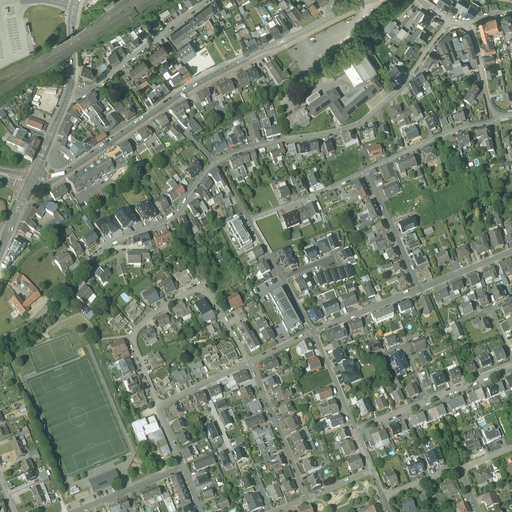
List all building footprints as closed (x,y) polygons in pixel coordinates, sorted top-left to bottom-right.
[(215,0),(214,0),(210,4),(214,12),(219,8),(215,0)] [(291,1),(287,4),(287,3),(287,4),(283,0),(278,4),(282,10),(284,8),(287,12),(290,10),(294,6),(291,1)] [(300,0),(307,8),(313,4),(312,2),(309,0),(300,0)] [(458,8),(457,10),(460,12),(465,6),(458,2),(455,6),(458,8)] [(445,4),(443,3),(440,9),(446,13),(447,11),(450,6),(445,4)] [(210,4),(202,10),(207,17),(214,12),(210,4)] [(317,10),(313,4),(307,8),(312,14),(317,10)] [(450,6),(447,11),(454,15),(457,10),(458,8),(455,6),(452,4),(450,6)] [(468,8),(464,15),(467,17),(468,15),(473,17),(475,14),(478,9),(477,9),(470,4),(468,8)] [(175,5),(168,10),(171,15),(178,10),(175,5)] [(294,6),(290,10),(294,14),(295,14),(296,15),(300,12),(294,6)] [(307,8),(301,13),(306,19),(312,14),(307,8)] [(167,9),(159,15),(162,20),(171,15),(167,9)] [(207,17),(202,10),(194,16),(199,23),(207,17)] [(294,14),(290,10),(287,12),(292,18),(296,15),(295,14),(294,14)] [(292,18),(292,19),(297,26),(306,19),(301,13),(300,12),(296,15),(292,18)] [(431,17),(424,13),(421,17),(418,20),(419,21),(425,25),(431,17)] [(194,16),(189,20),(190,21),(193,27),(195,26),(199,23),(194,16)] [(151,18),(146,21),(150,29),(156,26),(151,18)] [(399,26),(390,20),(383,29),(387,32),(391,29),(394,32),(399,26)] [(489,27),(480,30),(481,33),(489,31),(490,34),(493,32),(494,32),(492,20),(488,21),(489,27)] [(190,21),(181,27),(183,30),(187,35),(195,30),(195,29),(194,28),(193,27),(190,21)] [(425,25),(419,21),(417,22),(418,23),(417,25),(422,29),(425,25)] [(488,21),(478,23),(480,30),(489,27),(488,21)] [(270,27),(272,31),(276,38),(283,34),(278,28),(277,26),(276,24),(270,27)] [(282,25),(278,28),(283,34),(283,35),(290,31),(285,24),(282,25)] [(139,25),(133,29),(135,31),(137,34),(139,33),(143,30),(139,26),(139,25)] [(407,32),(402,28),(396,35),(401,39),(407,32)] [(415,31),(412,36),(409,33),(405,38),(409,40),(413,42),(415,40),(417,37),(421,31),(418,29),(416,32),(415,31)] [(177,30),(170,35),(176,43),(184,37),(180,32),(179,31),(177,30)] [(135,31),(128,36),(131,40),(138,35),(137,34),(135,31)] [(421,31),(417,37),(421,41),(423,42),(428,36),(421,31)] [(455,31),(449,32),(451,37),(453,42),(458,40),(458,38),(455,31)] [(489,31),(481,33),(484,42),(485,42),(492,40),(490,34),(489,31)] [(449,32),(439,42),(442,49),(443,52),(447,50),(451,48),(448,41),(448,40),(449,39),(451,37),(449,32)] [(468,34),(461,37),(463,42),(462,42),(464,45),(465,45),(472,42),(468,34)] [(138,35),(131,40),(136,46),(142,41),(138,35)] [(265,35),(255,40),(257,42),(259,47),(269,42),(265,35)] [(110,40),(101,45),(103,48),(112,44),(110,40)] [(134,47),(129,40),(125,43),(130,50),(134,47)] [(252,45),(248,47),(250,51),(259,47),(257,42),(253,44),(252,45)] [(130,50),(125,43),(123,45),(121,46),(126,53),(130,50)] [(189,43),(177,52),(184,61),(188,59),(196,53),(189,43)] [(150,55),(149,56),(155,65),(169,54),(162,45),(161,47),(159,48),(157,49),(155,51),(152,53),(150,55)] [(245,46),(241,48),(242,49),(244,54),(250,51),(248,47),(247,45),(245,46)] [(416,49),(410,45),(404,54),(408,57),(408,56),(411,58),(417,50),(416,49)] [(121,46),(116,50),(120,57),(126,53),(121,46)] [(473,46),(467,48),(468,53),(469,57),(475,56),(473,46)] [(486,47),(483,48),(484,56),(496,53),(495,48),(492,48),(492,46),(486,47)] [(115,49),(112,52),(108,55),(113,64),(113,63),(118,61),(119,60),(120,59),(121,59),(120,57),(116,50),(115,49)] [(377,73),(362,50),(349,58),(364,81),(368,79),(376,74),(377,73)] [(447,50),(443,52),(445,58),(447,65),(448,67),(449,71),(450,73),(454,71),(451,63),(450,60),(454,59),(455,59),(454,57),(452,50),(447,51),(447,50)] [(485,58),(481,59),(483,67),(485,66),(489,66),(489,63),(495,61),(494,56),(485,58)] [(364,81),(349,58),(340,64),(354,87),(364,81)] [(428,58),(425,65),(430,68),(433,61),(428,58)] [(131,69),(129,71),(136,79),(150,69),(143,60),(141,62),(140,63),(138,64),(136,66),(133,68),(131,69)] [(455,62),(451,63),(454,71),(456,75),(455,75),(456,75),(464,71),(460,60),(455,62)] [(273,62),(266,67),(278,86),(286,80),(285,79),(288,77),(285,72),(282,75),(273,62)] [(397,68),(395,66),(389,73),(397,80),(403,73),(402,73),(397,68)] [(183,67),(178,70),(179,73),(181,75),(186,72),(185,71),(183,67)] [(436,69),(435,70),(437,72),(438,75),(443,72),(440,67),(436,69)] [(486,69),(486,70),(488,78),(496,76),(495,72),(494,68),(486,69)] [(87,71),(82,69),(80,74),(91,79),(93,73),(87,71)] [(254,69),(244,74),(249,83),(252,81),(253,81),(252,79),(257,77),(258,76),(254,69)] [(186,72),(181,75),(185,81),(192,76),(188,71),(187,70),(185,71),(186,72)] [(179,73),(171,79),(177,87),(185,81),(181,75),(179,73)] [(244,74),(241,75),(236,77),(239,82),(238,82),(242,88),(250,84),(249,83),(244,74)] [(258,76),(257,77),(258,80),(260,83),(265,80),(262,74),(258,76)] [(422,74),(417,78),(417,79),(421,84),(424,82),(426,81),(424,78),(424,77),(422,74)] [(375,79),(371,82),(373,85),(379,91),(383,89),(375,79)] [(416,96),(422,93),(418,86),(421,84),(417,79),(409,84),(416,96)] [(230,81),(224,84),(228,94),(234,91),(235,91),(233,88),(230,81)] [(137,87),(133,89),(135,92),(139,89),(140,90),(143,88),(143,87),(142,87),(140,84),(137,87)] [(224,84),(217,88),(221,95),(222,97),(228,94),(224,84)] [(366,91),(360,96),(365,102),(379,91),(373,85),(366,91)] [(162,88),(159,90),(164,97),(170,93),(165,86),(162,88)] [(469,92),(475,96),(479,90),(474,86),(469,92)] [(502,90),(501,86),(497,87),(499,95),(503,94),(505,93),(505,89),(502,90)] [(363,88),(344,104),(347,107),(360,96),(366,91),(363,88)] [(210,96),(206,89),(201,92),(205,99),(208,97),(210,96)] [(157,92),(155,94),(160,101),(164,97),(159,90),(157,92)] [(322,98),(307,109),(312,115),(313,117),(328,106),(336,101),(339,99),(333,91),(329,94),(328,93),(322,97),(322,98)] [(97,92),(92,95),(96,100),(97,100),(101,97),(97,92)] [(201,92),(196,96),(196,97),(199,102),(200,102),(203,100),(205,99),(201,92)] [(475,96),(469,92),(468,92),(463,99),(470,103),(475,96)] [(160,101),(155,94),(151,97),(156,103),(160,101)] [(92,95),(90,96),(97,104),(95,105),(100,112),(103,110),(97,104),(99,103),(97,100),(96,100),(92,95)] [(90,96),(85,101),(91,109),(95,105),(97,104),(90,96)] [(221,102),(218,96),(214,99),(216,101),(219,106),(223,104),(221,102)] [(347,107),(343,110),(348,117),(365,102),(360,96),(347,107)] [(156,103),(151,97),(148,99),(149,101),(153,106),(156,103)] [(85,101),(76,108),(83,115),(86,112),(87,115),(85,116),(87,118),(91,114),(89,110),(91,109),(85,101)] [(149,101),(144,104),(148,109),(153,106),(149,101)] [(212,104),(209,105),(212,109),(215,107),(217,110),(220,108),(219,106),(216,101),(212,104)] [(343,110),(336,101),(328,106),(338,120),(341,123),(349,118),(348,117),(343,110)] [(185,102),(169,111),(175,117),(183,113),(188,110),(189,111),(190,111),(185,102)] [(119,103),(113,110),(117,114),(123,108),(119,103)] [(95,105),(91,109),(97,117),(97,118),(99,116),(102,114),(100,112),(95,105)] [(400,105),(389,108),(392,119),(403,116),(402,113),(400,105)] [(421,114),(417,105),(410,109),(412,113),(413,115),(414,115),(415,118),(421,114)] [(303,107),(285,120),(290,128),(296,124),(299,128),(309,120),(308,118),(312,115),(307,109),(305,110),(303,107)] [(80,114),(75,109),(71,112),(78,119),(79,118),(80,116),(79,115),(80,114)] [(91,114),(87,118),(90,121),(89,122),(97,130),(103,135),(106,133),(102,128),(94,119),(97,117),(91,109),(89,110),(91,114)] [(412,113),(410,109),(402,113),(403,116),(403,117),(412,113)] [(117,114),(113,110),(107,115),(106,120),(113,115),(114,117),(117,115),(117,114)] [(124,114),(122,115),(127,121),(134,116),(130,110),(125,113),(124,114)] [(463,111),(456,113),(457,115),(454,117),(456,123),(465,119),(465,117),(463,111)] [(71,112),(67,117),(74,123),(77,119),(78,119),(71,112)] [(183,113),(175,117),(185,128),(186,128),(187,128),(189,126),(191,124),(188,121),(183,113)] [(113,115),(106,120),(110,125),(108,127),(108,128),(110,130),(113,128),(120,123),(119,123),(114,117),(113,115)] [(122,121),(117,115),(114,117),(119,123),(122,121)] [(99,116),(97,118),(104,127),(106,130),(108,128),(108,127),(99,116)] [(163,116),(153,123),(156,129),(160,126),(161,129),(168,124),(163,116)] [(434,116),(425,120),(430,130),(439,125),(434,116)] [(74,123),(67,117),(63,123),(68,126),(69,125),(72,126),(74,127),(76,124),(74,123)] [(43,123),(29,118),(26,126),(40,131),(43,123)] [(202,129),(191,118),(188,121),(191,124),(189,126),(196,133),(202,129)] [(445,118),(440,120),(442,126),(448,123),(445,118)] [(376,125),(375,123),(358,129),(359,131),(361,138),(378,133),(377,130),(376,125)] [(256,125),(248,127),(251,140),(260,138),(258,129),(256,124),(256,125)] [(71,129),(63,125),(58,136),(66,140),(71,129)] [(273,126),(271,127),(273,135),(280,132),(278,125),(273,126)] [(271,127),(265,129),(267,137),(273,135),(271,127)] [(386,127),(377,130),(378,133),(379,132),(379,133),(382,133),(383,135),(388,133),(386,127)] [(419,136),(415,127),(405,131),(408,140),(419,136)] [(488,127),(475,130),(476,137),(483,135),(490,134),(488,127)] [(174,128),(169,132),(176,139),(181,135),(174,128)] [(145,129),(137,134),(142,141),(151,135),(148,131),(147,132),(145,129)] [(235,130),(233,134),(234,135),(229,137),(233,144),(233,145),(244,139),(241,133),(240,131),(240,132),(238,129),(235,130)] [(352,131),(342,135),(344,139),(346,138),(348,142),(355,139),(354,136),(352,131)] [(25,137),(18,134),(15,142),(15,143),(20,145),(21,145),(23,141),(24,137),(25,137)] [(137,134),(132,137),(138,146),(142,143),(141,142),(142,141),(137,134)] [(220,134),(214,137),(217,142),(212,144),(217,153),(227,147),(224,141),(220,134)] [(467,134),(463,135),(463,134),(455,136),(459,144),(469,142),(467,134)] [(103,135),(93,140),(96,145),(106,138),(103,135)] [(65,143),(63,141),(61,146),(69,153),(70,154),(76,148),(77,150),(81,147),(81,146),(70,137),(65,143)] [(330,139),(324,141),(324,143),(328,151),(328,152),(334,150),(330,139)] [(491,139),(485,140),(487,150),(493,149),(491,139)] [(317,140),(309,141),(311,149),(311,150),(317,149),(318,152),(320,151),(317,140)] [(32,144),(30,149),(36,152),(40,144),(33,141),(32,141),(32,142),(33,142),(32,144)] [(88,141),(81,146),(81,147),(85,152),(86,153),(93,147),(88,141)] [(309,141),(299,143),(301,151),(311,149),(309,141)] [(294,142),(287,144),(290,154),(297,152),(294,142)] [(126,143),(121,146),(120,145),(117,148),(124,159),(133,153),(126,143)] [(161,145),(153,150),(157,155),(164,149),(161,145)] [(69,153),(61,146),(59,151),(62,154),(70,160),(71,162),(75,160),(73,156),(70,154),(69,153)] [(379,146),(376,147),(375,146),(367,148),(369,154),(371,154),(372,158),(381,155),(382,155),(380,149),(379,146)] [(77,150),(81,155),(85,152),(81,147),(77,150)] [(280,147),(270,151),(273,157),(277,156),(276,155),(277,154),(282,153),(280,147)] [(427,147),(427,148),(426,149),(427,151),(426,151),(425,151),(422,152),(425,162),(436,158),(437,158),(436,158),(433,148),(431,149),(430,148),(430,147),(429,147),(428,147),(427,147)] [(30,149),(28,148),(26,153),(25,153),(24,154),(25,155),(25,156),(33,160),(36,152),(30,149)] [(76,148),(70,154),(73,156),(75,160),(81,155),(77,150),(76,148)] [(117,149),(105,157),(107,159),(111,165),(122,157),(117,149)] [(254,151),(247,154),(250,162),(254,160),(257,159),(254,151)] [(247,154),(239,157),(242,164),(250,162),(247,154)] [(458,154),(442,160),(444,165),(460,159),(458,154)] [(413,156),(407,158),(410,167),(411,168),(417,166),(413,156)] [(242,164),(239,157),(233,159),(237,168),(241,167),(243,166),(242,164)] [(407,158),(399,161),(395,162),(398,169),(400,174),(405,172),(404,170),(410,167),(407,158)] [(107,159),(83,174),(91,186),(115,171),(114,170),(113,168),(111,165),(107,159)] [(195,162),(190,167),(197,173),(201,168),(199,166),(195,162)] [(390,165),(381,168),(382,171),(385,178),(390,176),(390,178),(395,176),(393,172),(390,165)] [(197,173),(190,167),(185,172),(192,178),(197,173)] [(237,168),(233,170),(233,169),(230,170),(234,179),(237,177),(241,175),(239,173),(237,168)] [(215,169),(209,174),(213,180),(217,176),(219,174),(219,173),(215,169)] [(83,173),(69,182),(74,191),(76,193),(85,187),(86,189),(91,186),(83,174),(83,173)] [(319,183),(316,174),(309,177),(313,186),(319,183)] [(205,179),(200,186),(204,189),(206,190),(206,191),(212,183),(205,179)] [(302,180),(295,183),(296,183),(299,192),(306,189),(302,180)] [(174,181),(169,184),(174,190),(178,187),(177,185),(174,181)] [(361,181),(354,184),(358,192),(365,188),(361,181)] [(276,185),(276,186),(277,189),(278,190),(286,187),(288,187),(286,182),(276,185)] [(390,185),(382,189),(386,197),(398,192),(394,184),(390,185)] [(178,187),(174,190),(179,197),(185,192),(180,185),(178,187)] [(63,186),(55,191),(60,198),(68,193),(63,186)] [(200,186),(195,194),(199,196),(204,189),(200,186)] [(286,187),(278,190),(281,199),(290,195),(286,187)] [(365,188),(358,192),(362,200),(369,196),(365,188)] [(174,190),(167,195),(172,201),(179,197),(174,190)] [(60,198),(55,191),(50,195),(55,202),(56,201),(60,199),(60,198)] [(220,192),(211,198),(212,199),(215,203),(219,200),(223,198),(220,192)] [(169,206),(163,198),(157,203),(163,211),(167,208),(166,208),(169,206),(169,207),(169,206)] [(229,198),(223,200),(224,200),(226,207),(232,205),(229,198)] [(196,200),(187,205),(195,217),(200,214),(196,208),(200,206),(199,204),(196,200)] [(372,201),(365,205),(369,213),(376,209),(372,201)] [(157,213),(149,202),(143,206),(149,215),(149,216),(150,218),(153,216),(153,217),(154,217),(156,215),(156,214),(157,213)] [(202,202),(199,204),(200,206),(204,212),(207,210),(204,205),(202,202)] [(315,203),(307,206),(311,216),(319,213),(315,203)] [(149,215),(143,206),(141,204),(135,209),(143,220),(144,219),(145,220),(147,219),(147,218),(147,217),(149,216),(149,215)] [(53,206),(41,206),(40,208),(45,211),(53,216),(58,209),(57,208),(56,207),(56,208),(53,206)] [(43,215),(38,212),(37,213),(30,208),(25,216),(32,220),(32,219),(33,218),(34,215),(40,219),(43,215)] [(304,208),(294,211),(299,222),(308,218),(304,208)] [(126,209),(115,217),(124,230),(129,227),(129,228),(136,223),(126,209)] [(376,209),(369,213),(373,221),(380,217),(376,209)] [(294,211),(282,217),(287,228),(299,223),(299,222),(294,211)] [(60,215),(54,220),(58,225),(64,221),(60,215)] [(32,220),(25,216),(21,224),(28,228),(29,229),(31,230),(32,229),(34,225),(30,223),(32,220)] [(184,216),(178,219),(181,226),(187,223),(184,216)] [(200,219),(204,225),(209,222),(206,216),(200,219)] [(103,223),(109,232),(111,234),(117,230),(109,218),(103,223)] [(398,224),(402,233),(417,227),(412,218),(409,219),(402,222),(398,224)] [(228,224),(235,237),(245,231),(238,219),(228,224)] [(54,220),(48,224),(52,229),(58,225),(54,220)] [(103,223),(102,220),(96,225),(104,236),(109,232),(103,223)] [(172,222),(167,225),(171,232),(173,231),(176,229),(172,222)] [(328,222),(323,224),(326,231),(331,229),(328,222)] [(384,222),(371,228),(374,234),(378,232),(378,233),(387,230),(384,222)] [(28,228),(21,224),(17,231),(18,232),(24,235),(27,229),(28,228)] [(44,232),(35,228),(34,230),(34,231),(43,236),(46,233),(44,232)] [(293,239),(301,236),(299,230),(291,233),(293,239)] [(499,230),(489,233),(494,249),(504,246),(499,230)] [(252,243),(245,231),(235,237),(242,249),(252,243)] [(92,232),(83,239),(87,245),(86,245),(88,249),(93,245),(92,243),(97,240),(92,232)] [(167,232),(153,238),(154,240),(156,244),(158,249),(166,245),(172,243),(167,232)] [(372,232),(366,235),(369,241),(375,239),(373,234),(372,232)] [(146,234),(138,237),(140,241),(142,245),(144,244),(150,242),(150,241),(146,234)] [(415,242),(412,235),(407,238),(405,239),(410,250),(420,246),(417,240),(415,242)] [(327,240),(331,251),(339,248),(337,243),(335,236),(327,240)] [(381,239),(380,240),(383,246),(384,245),(388,244),(388,245),(392,243),(389,236),(381,239)] [(484,236),(479,237),(481,242),(475,244),(474,244),(476,249),(478,254),(489,251),(486,242),(484,236)] [(150,242),(144,244),(145,248),(156,244),(154,240),(150,241),(150,242)] [(327,240),(318,243),(321,251),(323,254),(331,251),(327,240)] [(380,240),(375,242),(378,249),(378,250),(381,248),(385,247),(384,245),(383,246),(380,240)] [(22,250),(24,246),(13,241),(10,247),(11,247),(7,255),(6,258),(10,260),(11,258),(13,259),(15,255),(16,255),(18,251),(20,252),(21,250),(22,250)] [(76,242),(70,247),(74,253),(76,256),(83,252),(76,242)] [(156,244),(145,248),(147,252),(148,253),(158,249),(156,244)] [(467,246),(457,250),(460,259),(470,255),(467,246)] [(259,247),(247,254),(251,261),(255,258),(255,259),(263,254),(259,247)] [(313,248),(305,251),(308,259),(311,258),(312,258),(313,258),(313,257),(317,256),(316,253),(314,248),(313,248)] [(282,251),(277,254),(279,259),(280,259),(279,259),(289,255),(287,250),(282,251)] [(349,250),(341,253),(341,256),(340,256),(341,258),(342,258),(343,261),(347,260),(352,257),(349,250)] [(395,250),(386,254),(389,260),(394,258),(394,259),(399,257),(395,250)] [(66,253),(55,261),(62,270),(65,268),(65,269),(67,267),(73,262),(68,256),(66,252),(66,253)] [(423,258),(420,252),(415,255),(412,256),(417,267),(427,263),(425,257),(423,258)] [(446,252),(435,257),(439,267),(444,265),(443,264),(450,261),(449,258),(446,252)] [(132,253),(128,253),(128,264),(140,263),(140,258),(140,253),(133,253),(132,253)] [(289,255),(279,259),(280,259),(282,264),(292,260),(290,255),(289,255)] [(292,260),(282,264),(284,269),(290,267),(295,265),(292,260)] [(511,261),(511,260),(499,265),(503,274),(509,271),(511,275),(511,274),(511,261)] [(265,263),(257,268),(262,276),(266,274),(270,272),(265,263)] [(427,263),(417,267),(422,279),(424,278),(430,275),(427,269),(430,268),(427,263)] [(392,267),(395,273),(399,272),(400,273),(404,271),(401,264),(392,267)] [(351,265),(344,268),(348,278),(355,276),(351,265)] [(102,267),(99,270),(100,271),(98,272),(95,275),(99,279),(98,279),(100,282),(103,280),(104,281),(105,280),(107,280),(107,278),(110,275),(107,271),(106,272),(104,271),(105,270),(102,267)] [(344,267),(337,269),(341,280),(348,277),(348,278),(344,268),(344,267)] [(493,267),(483,271),(485,277),(486,279),(492,277),(493,281),(498,279),(493,267)] [(330,271),(334,282),(341,279),(341,280),(337,269),(330,271)] [(330,270),(323,273),(323,272),(327,284),(334,281),(334,282),(330,271),(330,270)] [(323,272),(316,275),(320,284),(320,285),(327,283),(327,284),(323,272)] [(185,273),(179,276),(179,275),(174,278),(177,283),(178,282),(181,288),(185,286),(190,283),(187,276),(185,273)] [(22,277),(17,274),(11,283),(17,286),(20,281),(22,277)] [(308,275),(301,279),(307,291),(314,287),(311,281),(308,275)] [(478,275),(468,278),(471,284),(472,287),(480,283),(479,279),(479,278),(478,275)] [(504,275),(500,277),(505,286),(509,284),(504,275)] [(38,292),(22,277),(20,281),(35,295),(36,293),(37,294),(38,292)] [(398,281),(400,287),(405,285),(405,286),(410,284),(407,277),(398,281)] [(307,291),(301,279),(298,281),(298,282),(295,284),(301,294),(307,291)] [(461,281),(451,286),(453,291),(453,293),(454,292),(464,288),(461,281)] [(164,284),(159,287),(161,292),(163,291),(166,297),(169,295),(169,294),(175,291),(174,291),(171,286),(169,282),(164,285),(164,284)] [(352,282),(343,286),(346,291),(354,288),(352,282)] [(372,292),(368,284),(361,287),(363,291),(364,291),(367,299),(374,296),(372,292)] [(84,287),(76,297),(84,304),(92,294),(84,287)] [(500,287),(492,291),(496,301),(505,298),(500,287)] [(301,324),(281,289),(269,296),(283,322),(282,323),(287,332),(290,331),(291,332),(298,328),(297,327),(301,324)] [(446,290),(441,292),(442,292),(433,296),(436,303),(440,301),(448,297),(449,297),(447,294),(446,290)] [(154,292),(153,291),(147,294),(142,297),(145,301),(146,301),(149,306),(153,304),(158,301),(158,300),(154,292)] [(22,305),(17,310),(22,317),(28,312),(26,309),(40,297),(37,294),(36,293),(35,295),(22,305)] [(353,294),(340,299),(342,303),(344,308),(349,306),(352,304),(353,305),(357,304),(353,294)] [(486,296),(478,299),(482,308),(489,305),(486,296)] [(22,305),(16,297),(10,302),(17,310),(22,305)] [(236,297),(228,301),(232,308),(233,308),(240,304),(236,297)] [(427,298),(419,301),(425,316),(428,314),(429,315),(429,314),(429,313),(433,312),(427,298)] [(204,301),(195,307),(200,315),(209,310),(204,301)] [(335,301),(322,307),(326,317),(339,311),(335,301)] [(408,302),(398,307),(401,314),(405,312),(411,309),(408,302)] [(183,304),(179,306),(179,307),(173,310),(178,320),(182,318),(188,315),(189,315),(186,309),(183,304)] [(470,304),(463,307),(463,309),(461,310),(463,315),(468,314),(468,313),(473,311),(470,304)] [(511,305),(511,304),(501,308),(504,315),(511,312),(511,305)] [(134,305),(130,309),(125,313),(129,317),(130,316),(134,321),(135,321),(138,318),(142,314),(142,313),(138,309),(134,305)] [(89,311),(83,306),(80,308),(86,314),(89,311)] [(380,313),(371,316),(373,321),(374,321),(376,324),(393,317),(392,313),(393,313),(391,308),(382,312),(382,311),(380,312),(380,313)] [(209,310),(200,315),(202,319),(201,320),(204,325),(210,322),(214,319),(209,310)] [(315,311),(312,313),(313,314),(310,315),(310,316),(310,317),(311,319),(312,319),(314,323),(320,320),(316,313),(315,311)] [(165,316),(156,321),(160,329),(169,325),(169,324),(168,321),(165,316)] [(119,318),(114,322),(110,326),(113,329),(114,329),(119,333),(122,330),(126,326),(121,320),(119,318)] [(263,319),(254,324),(258,331),(267,326),(263,319)] [(359,321),(348,326),(350,330),(352,334),(362,329),(361,326),(359,321)] [(481,324),(478,325),(479,329),(480,328),(482,333),(486,331),(486,332),(492,330),(488,321),(481,324)] [(397,324),(389,327),(391,333),(400,330),(397,324)] [(458,324),(451,327),(456,340),(463,337),(458,324)] [(211,328),(210,328),(211,329),(206,331),(209,337),(211,337),(212,341),(222,336),(218,330),(219,330),(217,325),(216,325),(211,328)] [(259,348),(251,335),(249,336),(243,326),(237,330),(240,334),(242,338),(244,341),(245,341),(246,342),(246,343),(246,344),(246,345),(247,345),(249,348),(248,349),(251,353),(259,348)] [(267,326),(258,331),(260,335),(269,330),(267,326)] [(340,329),(333,332),(336,340),(337,343),(347,339),(346,338),(346,337),(343,328),(342,327),(341,327),(340,327),(340,328),(340,329)] [(152,330),(143,334),(146,342),(155,338),(155,337),(152,330)] [(269,330),(260,335),(266,344),(273,340),(270,335),(272,334),(269,330)] [(333,332),(324,336),(327,344),(334,341),(336,340),(333,332)] [(393,336),(384,339),(387,347),(396,343),(393,336)] [(423,339),(412,343),(415,352),(426,347),(423,339)] [(124,346),(123,342),(110,347),(113,353),(115,352),(117,357),(122,355),(128,353),(127,352),(125,349),(126,349),(125,346),(124,346)] [(309,342),(298,347),(302,356),(304,356),(312,352),(313,352),(309,342)] [(378,342),(368,346),(372,354),(381,350),(380,345),(378,342)] [(232,349),(227,352),(226,351),(221,354),(224,359),(225,358),(228,364),(232,362),(231,362),(237,359),(232,349)] [(502,349),(492,353),(494,356),(496,361),(497,363),(506,359),(502,349)] [(337,352),(333,353),(336,359),(335,360),(337,365),(342,363),(347,361),(342,350),(337,352)] [(312,352),(304,356),(306,361),(307,361),(314,358),(312,352)] [(158,354),(154,356),(153,356),(148,358),(147,359),(149,363),(150,363),(153,369),(162,365),(160,361),(161,361),(158,354)] [(421,356),(418,358),(422,366),(430,363),(426,355),(426,354),(421,356)] [(399,358),(398,355),(395,356),(392,357),(392,358),(395,366),(405,362),(403,356),(399,358)] [(216,357),(211,359),(210,359),(205,362),(208,366),(209,366),(212,372),(216,370),(215,369),(221,367),(219,362),(216,357)] [(483,359),(478,361),(480,365),(482,369),(490,365),(489,361),(487,357),(483,359)] [(124,363),(123,363),(124,363),(119,365),(122,372),(123,371),(125,375),(134,371),(131,365),(132,365),(130,360),(129,361),(124,363)] [(275,360),(263,365),(266,373),(279,368),(275,360)] [(308,363),(307,364),(309,369),(311,373),(320,369),(316,360),(308,363)] [(347,361),(342,363),(343,364),(342,365),(343,367),(344,368),(344,369),(346,373),(347,376),(348,375),(350,379),(349,380),(348,381),(348,382),(349,384),(351,383),(360,380),(360,378),(360,376),(358,375),(354,366),(355,365),(354,363),(352,362),(351,362),(348,362),(347,361)] [(405,362),(395,366),(399,374),(405,372),(403,369),(407,367),(405,362)] [(472,364),(465,367),(468,374),(475,371),(472,364)] [(200,365),(194,367),(189,370),(191,374),(192,373),(195,379),(199,378),(199,377),(205,374),(202,370),(200,365)] [(457,370),(449,373),(452,381),(461,378),(457,370)] [(183,372),(178,375),(178,374),(173,377),(175,382),(176,381),(179,387),(183,385),(188,382),(185,376),(183,372)] [(246,373),(233,379),(235,383),(236,387),(237,387),(243,384),(242,383),(249,380),(246,373)] [(346,373),(340,376),(343,383),(344,383),(345,383),(348,382),(348,381),(349,380),(350,379),(348,375),(347,376),(346,373)] [(441,374),(432,378),(434,384),(436,388),(446,384),(441,374)] [(131,379),(130,379),(130,380),(126,382),(128,388),(130,388),(131,392),(141,388),(138,381),(139,381),(137,377),(136,377),(131,379)] [(276,378),(268,382),(271,389),(279,385),(276,378)] [(168,380),(162,383),(162,382),(157,384),(159,389),(160,389),(163,395),(167,393),(172,390),(170,385),(168,380)] [(235,383),(229,386),(232,393),(238,390),(237,387),(236,387),(235,383)] [(500,384),(494,386),(498,395),(504,393),(502,388),(500,384)] [(414,386),(407,389),(411,398),(418,395),(415,387),(415,386),(414,386)] [(494,386),(487,389),(488,393),(491,398),(498,395),(494,386)] [(217,388),(207,392),(210,400),(221,396),(217,388)] [(321,392),(317,393),(318,395),(321,401),(332,397),(328,388),(321,392)] [(249,389),(240,393),(242,396),(240,397),(242,402),(248,399),(252,397),(249,389)] [(320,389),(311,392),(313,397),(318,395),(317,393),(321,392),(320,389)] [(282,391),(275,394),(275,395),(278,403),(287,399),(286,396),(284,391),(282,391)] [(481,391),(474,394),(478,403),(485,400),(483,396),(481,391)] [(399,392),(393,395),(395,401),(396,405),(403,402),(399,392)] [(138,396),(136,396),(136,397),(132,399),(134,405),(136,405),(137,409),(147,405),(144,399),(145,399),(143,394),(138,396)] [(202,394),(193,398),(197,408),(207,404),(202,394)] [(478,403),(474,394),(467,397),(469,401),(471,406),(478,403)] [(355,397),(350,400),(353,407),(357,405),(358,405),(355,397)] [(379,400),(375,402),(377,407),(376,408),(377,409),(378,409),(379,412),(388,408),(385,402),(383,398),(379,400)] [(461,398),(455,401),(458,410),(465,407),(463,403),(461,398)] [(358,405),(357,405),(363,419),(372,415),(372,414),(369,409),(366,401),(358,405)] [(458,410),(455,401),(448,404),(450,409),(451,413),(458,410)] [(224,402),(215,406),(217,411),(226,407),(224,402)] [(252,404),(248,406),(249,406),(252,414),(261,410),(258,402),(252,404)] [(328,405),(320,408),(323,417),(330,414),(337,411),(336,409),(336,408),(334,402),(328,405)] [(290,405),(279,409),(283,417),(288,415),(293,413),(290,405)] [(178,406),(170,409),(172,412),(171,413),(173,417),(178,415),(181,414),(181,413),(178,406)] [(442,407),(436,410),(439,419),(446,416),(444,411),(442,407)] [(436,410),(429,413),(430,417),(432,422),(439,419),(436,410)] [(224,429),(232,426),(227,414),(219,417),(224,429)] [(423,414),(416,417),(420,426),(426,423),(425,419),(423,414)] [(332,420),(329,421),(332,429),(343,425),(340,416),(332,420)] [(154,417),(139,423),(136,424),(132,426),(139,445),(147,442),(145,438),(145,437),(144,436),(152,433),(158,430),(159,430),(154,417)] [(256,419),(244,424),(247,432),(251,430),(257,428),(265,424),(262,417),(256,419)] [(416,417),(409,420),(411,425),(412,429),(420,426),(416,417)] [(291,420),(286,422),(290,431),(295,428),(300,426),(297,418),(296,419),(295,419),(291,420)] [(180,421),(173,424),(176,432),(184,429),(182,424),(184,423),(183,420),(180,421)] [(404,423),(397,426),(400,435),(407,432),(405,427),(404,423)] [(213,441),(220,438),(215,425),(211,427),(208,428),(213,441)] [(397,426),(390,429),(392,434),(393,437),(400,435),(397,426)] [(485,439),(487,444),(498,440),(498,439),(494,431),(493,427),(482,432),(485,439)] [(500,428),(494,431),(498,439),(504,437),(500,428)] [(6,429),(0,431),(0,439),(9,436),(6,429)] [(254,436),(253,436),(258,447),(263,445),(261,440),(266,439),(268,443),(272,441),(274,440),(269,430),(259,434),(254,436)] [(345,430),(338,433),(340,437),(337,438),(339,442),(341,441),(342,441),(347,439),(349,438),(345,430)] [(307,431),(301,433),(302,434),(306,443),(311,441),(307,431)] [(385,432),(378,435),(381,444),(383,448),(389,445),(387,441),(388,441),(386,436),(385,432)] [(153,436),(152,437),(159,454),(161,453),(163,457),(167,455),(170,454),(161,433),(153,436)] [(187,435),(187,434),(186,435),(178,438),(180,442),(181,441),(183,445),(190,442),(187,435)] [(302,434),(291,438),(295,448),(306,443),(302,434)] [(476,440),(474,434),(473,434),(473,435),(469,436),(471,442),(465,444),(468,453),(480,448),(476,440)] [(378,435),(371,437),(375,446),(381,444),(378,435)] [(18,439),(11,442),(14,450),(22,447),(18,439)] [(265,450),(263,445),(258,447),(262,458),(268,456),(267,453),(269,452),(270,454),(276,452),(272,441),(268,443),(270,448),(265,450)] [(306,443),(295,448),(299,457),(310,453),(306,443)] [(347,446),(341,448),(345,457),(355,452),(351,444),(347,446)] [(22,447),(14,450),(18,459),(25,456),(22,447)] [(235,456),(238,463),(246,460),(242,450),(241,448),(237,450),(233,451),(235,456)] [(190,449),(183,452),(186,460),(194,457),(193,454),(191,449),(190,449)] [(436,467),(443,464),(440,456),(438,451),(435,453),(432,452),(431,449),(429,450),(436,467)] [(426,462),(429,470),(436,467),(429,450),(428,451),(429,453),(428,456),(425,457),(424,457),(426,462)] [(224,468),(232,465),(228,456),(227,453),(219,456),(224,468)] [(212,456),(192,464),(193,467),(194,470),(195,470),(196,472),(209,466),(210,467),(215,465),(213,460),(214,460),(212,456)] [(275,460),(276,464),(278,468),(281,467),(285,465),(281,457),(275,460)] [(357,458),(348,462),(350,467),(352,472),(361,468),(357,458)] [(312,460),(302,465),(305,473),(316,469),(316,468),(312,460)] [(421,464),(419,460),(412,463),(417,475),(424,472),(421,464)] [(30,462),(21,465),(24,474),(33,471),(34,471),(30,462)] [(417,475),(412,463),(405,466),(407,470),(410,478),(417,475)] [(278,468),(276,464),(270,466),(272,471),(274,470),(276,473),(282,470),(281,467),(278,468)] [(487,469),(482,472),(481,470),(474,473),(475,476),(474,476),(476,481),(477,481),(479,485),(486,482),(486,481),(491,479),(490,475),(487,469)] [(33,471),(24,474),(28,482),(36,479),(33,471)] [(42,481),(48,479),(46,473),(40,476),(42,481)] [(90,484),(93,493),(120,482),(117,473),(90,484)] [(393,473),(385,477),(388,483),(389,482),(390,486),(397,483),(393,473)] [(207,474),(196,479),(199,488),(209,483),(207,479),(209,478),(207,474)] [(178,475),(170,479),(172,484),(181,481),(178,475)] [(316,476),(308,479),(312,489),(320,486),(316,476),(316,475),(316,476)] [(249,476),(241,480),(245,491),(254,487),(252,484),(253,483),(251,479),(251,480),(249,476)] [(455,480),(440,486),(443,492),(448,490),(450,497),(460,493),(455,480)] [(181,481),(172,484),(175,489),(183,486),(181,481)] [(288,484),(283,486),(286,494),(295,491),(292,482),(288,484)] [(70,489),(71,491),(69,492),(71,495),(78,491),(76,486),(70,489)] [(183,486),(175,489),(177,494),(185,491),(183,486)] [(39,487),(31,490),(35,498),(43,495),(39,487)] [(275,488),(268,490),(268,492),(270,498),(271,498),(273,501),(274,501),(280,499),(281,498),(277,489),(277,487),(275,488)] [(158,488),(149,492),(153,499),(161,496),(158,488)] [(210,490),(202,493),(203,497),(202,497),(204,501),(205,500),(205,501),(213,498),(211,491),(210,489),(210,490)] [(185,491),(177,494),(179,499),(187,496),(185,491)] [(149,492),(141,495),(144,503),(150,500),(153,499),(149,492)] [(252,497),(245,500),(247,504),(248,504),(250,508),(248,508),(249,511),(251,511),(263,507),(261,502),(260,502),(259,500),(260,500),(258,494),(252,497)] [(427,500),(425,494),(419,496),(421,502),(427,500)] [(43,495),(35,498),(38,506),(46,503),(43,495)] [(488,497),(483,499),(487,509),(497,505),(494,497),(493,495),(488,497)] [(187,496),(179,499),(181,505),(185,503),(189,501),(187,496)] [(226,499),(210,506),(212,511),(216,511),(229,507),(226,499)] [(416,511),(411,500),(405,502),(404,501),(400,503),(403,510),(407,508),(408,511),(416,511)] [(127,501),(118,505),(121,511),(124,511),(130,509),(127,501)]
